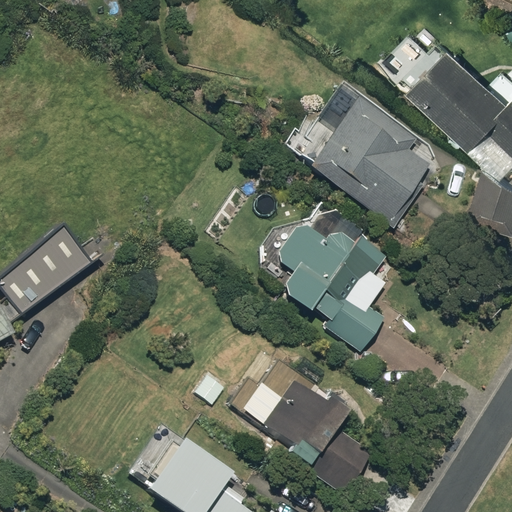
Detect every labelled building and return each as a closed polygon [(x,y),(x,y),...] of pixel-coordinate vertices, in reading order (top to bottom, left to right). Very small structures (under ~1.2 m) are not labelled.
[(406,90),(499,179),(511,165),(511,73),(506,78),(501,74),(487,88),(446,49),(406,90)] [(336,174),(354,186),(351,190),(387,215),(390,210),(393,212),(412,185),(405,180),(417,163),(377,135),(381,130),(372,124),(375,120),(345,99),(294,171),(324,192),(336,174)] [(511,188),(482,169),(465,222),(511,236),(511,188)] [(316,329),(354,354),(377,319),(361,308),(372,290),(360,283),(368,270),(358,264),(365,252),(367,254),(372,246),(326,216),(302,221),(294,232),(290,230),(278,232),(262,258),(267,283),(270,285),(269,286),(272,302),(293,316),(297,309),(320,324),(316,329)] [(44,229),(0,269),(0,326),(1,325),(78,268),(44,229)] [(488,273),(470,303),(487,313),(505,284),(488,273)] [(279,385),(250,430),(279,449),(273,458),(294,471),(296,468),(336,494),(362,454),(322,428),(330,415),(329,413),(334,406),(319,396),(314,404),(311,402),(310,405),(279,385)] [(148,511),(220,511),(224,508),(200,492),(208,480),(158,447),(125,496),(148,511)]
